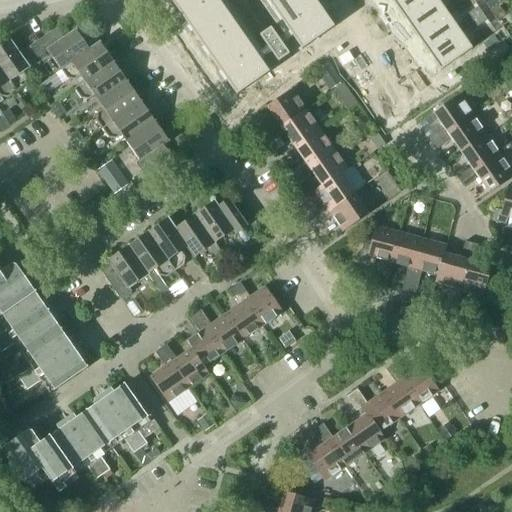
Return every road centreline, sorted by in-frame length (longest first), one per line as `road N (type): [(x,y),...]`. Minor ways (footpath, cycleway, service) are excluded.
road 1 (residential): [(336,322),(216,149)]
road 2 (residential): [(188,458),(324,364),(336,322)]
road 3 (residential): [(511,364),(336,322)]
road 4 (residential): [(216,149),(216,122),(126,0)]
road 5 (residential): [(78,246),(216,149)]
road 6 (residential): [(511,258),(497,254),(408,132)]
road 7 (residential): [(132,337),(244,264)]
road 8 (residential): [(188,458),(120,359)]
